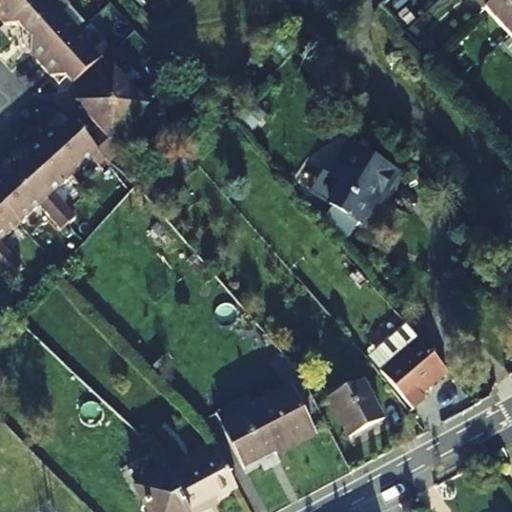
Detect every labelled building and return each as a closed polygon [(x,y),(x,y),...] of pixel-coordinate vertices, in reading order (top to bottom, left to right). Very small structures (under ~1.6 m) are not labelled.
[(0,0),(0,17),(5,23),(20,23),(27,31),(32,38),(31,54),(41,64),(51,77),(66,76),(74,85),(92,70),(103,82),(75,106),(92,125),(98,132),(87,143),(70,124),(64,130),(49,129),(38,139),(27,149),(25,164),(18,170),(11,177),(0,176),(0,269),(7,278),(14,272),(21,265),(1,242),(20,225),(38,208),(59,231),(74,218),(54,194),(72,177),(91,160),(98,168),(104,162),(108,166),(119,156),(116,153),(123,148),(116,138),(147,110),(131,90),(120,77),(128,70),(123,64),(127,61),(116,49),(112,53),(106,47),(99,52),(81,31),(64,12),(71,7),(66,0),(0,0)] [(480,0),(489,10),(499,0),(480,0)] [(511,35),(511,0),(499,0),(489,10),(511,35)] [(324,167),(308,184),(357,228),(398,182),(353,142),(328,170),(324,167)] [(447,376),(406,328),(378,351),(392,367),(380,377),(412,414),(424,403),(420,398),(447,376)] [(392,367),(378,351),(367,361),(380,377),(392,367)] [(383,425),(362,384),(330,401),(351,441),(383,425)] [(315,436),(290,390),(222,427),(245,470),(275,453),(277,457),(315,436)] [(212,511),(210,507),(242,491),(224,457),(179,481),(194,511),(212,511)] [(157,511),(193,511),(174,476),(140,495),(149,511),(150,511),(156,509),(157,511)]
